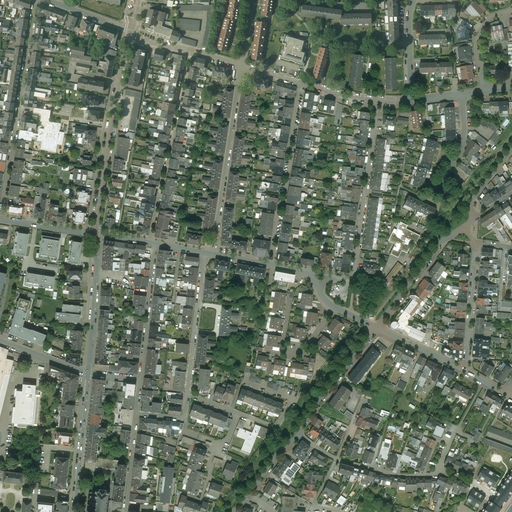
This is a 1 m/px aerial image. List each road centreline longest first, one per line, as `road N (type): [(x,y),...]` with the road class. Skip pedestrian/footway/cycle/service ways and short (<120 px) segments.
road 1 (residential): [(308,272),(353,279),(376,100)]
road 2 (residential): [(34,0),(0,218)]
road 3 (residential): [(96,233),(132,31)]
road 4 (residential): [(150,242),(189,51)]
road 5 (residential): [(241,66),(213,253)]
road 6 (residential): [(271,264),(302,83)]
road 7 (residential): [(89,376),(96,233)]
road 8 (residential): [(141,379),(156,243)]
road 9 (residential): [(377,327),(465,223)]
road 10 (residential): [(74,511),(89,376)]
road 11 (residential): [(296,432),(377,327)]
road 12 (residential): [(465,371),(477,242)]
road 13 (residential): [(461,94),(464,133),(438,210)]
